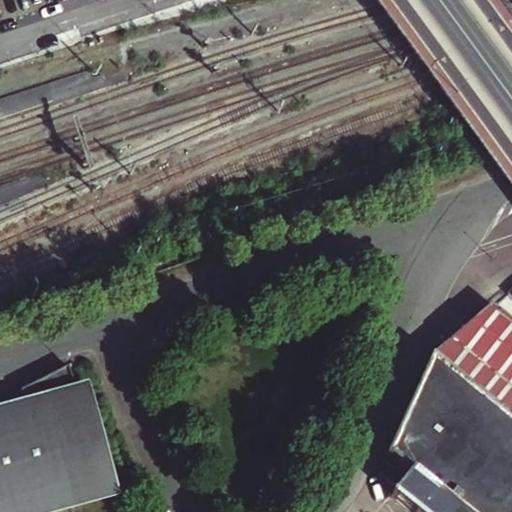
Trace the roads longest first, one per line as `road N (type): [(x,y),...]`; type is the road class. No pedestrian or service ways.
road 1 (residential): [(105,324),(475,199)]
road 2 (residential): [(475,199),(326,511)]
road 3 (residential): [(105,324),(183,511)]
road 4 (secondary): [(511,112),(428,0)]
